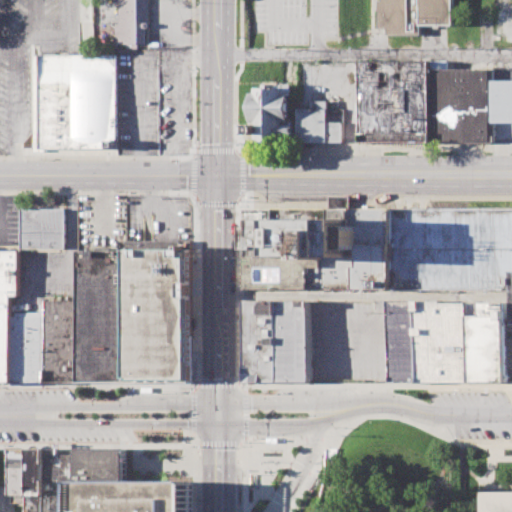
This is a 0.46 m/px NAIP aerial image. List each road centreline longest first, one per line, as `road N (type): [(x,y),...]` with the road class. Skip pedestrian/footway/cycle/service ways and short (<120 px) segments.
road 1 (residential): [(511,174),(214,174)]
road 2 (primary): [(218,402),(214,174)]
road 3 (residential): [(214,174),(0,175)]
road 4 (tertiary): [(218,402),(53,405),(37,415)]
road 5 (tertiary): [(37,415),(55,425),(218,425)]
road 6 (primary): [(214,174),(215,0)]
road 7 (tertiary): [(511,415),(442,416),(397,403),(342,410)]
road 8 (tertiary): [(342,410),(312,402),(218,402)]
